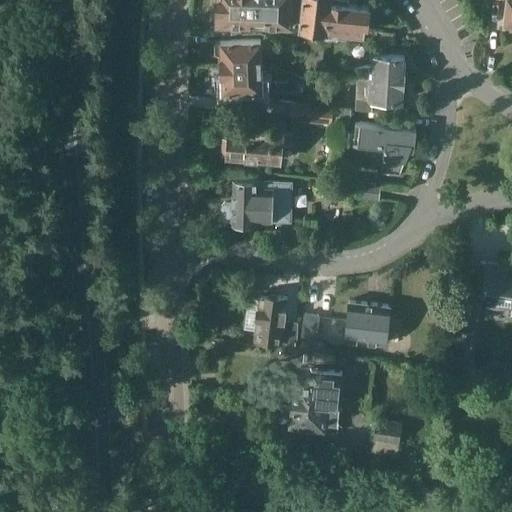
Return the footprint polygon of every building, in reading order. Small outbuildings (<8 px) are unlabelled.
[(216,0),(216,21),(231,21),(231,33),(241,34),(241,0),(216,0)] [(250,22),(267,23),(267,0),(241,0),(241,34),(248,34),(250,22)] [(267,0),(267,23),(291,24),(291,0),(267,0)] [(302,0),(300,25),(326,29),(327,29),(331,0),(302,0)] [(348,0),(331,0),(327,29),(326,29),(325,33),(344,35),(343,38),(360,41),(361,32),(363,32),(364,24),(367,24),(369,5),(348,3),(348,0)] [(383,40),(383,41),(394,42),(394,41),(395,33),(384,32),(383,40)] [(220,54),(220,63),(265,63),(265,37),(221,37),(221,39),(219,39),(214,41),(214,52),(218,53),(221,53),(221,54),(220,54)] [(294,50),(294,38),(283,38),(283,45),(294,50)] [(324,51),(314,51),(313,64),(322,65),(324,51)] [(359,64),(358,75),(404,78),(405,56),(370,54),(370,65),(359,64)] [(265,97),(265,63),(220,63),(220,74),(221,74),(221,75),(215,74),(215,88),(222,88),(222,89),(255,89),(255,97),(265,97)] [(404,78),(358,75),(356,107),(373,108),(374,98),(402,100),(404,78)] [(331,104),(309,102),(292,100),(290,120),(329,124),(331,104)] [(351,107),(343,106),(342,119),(350,120),(351,107)] [(227,154),(280,159),(281,142),(288,143),(289,130),(271,129),(271,125),(250,123),(250,122),(231,120),(230,125),(229,137),(224,136),(223,153),(227,153),(227,154)] [(384,146),(381,171),(399,173),(409,149),(414,149),(416,127),(356,120),(353,142),(384,146)] [(354,167),(352,179),(376,182),(377,169),(354,167)] [(233,179),(233,192),(232,202),(225,202),(222,205),(221,217),(224,220),(232,220),(232,221),(255,222),(255,220),(271,220),(271,202),(291,203),(291,181),(233,179)] [(357,196),(378,198),(379,185),(359,183),(357,196)] [(476,287),(482,288),(481,297),(488,299),(488,303),(494,306),(501,306),(509,305),(510,302),(511,301),(511,257),(500,256),(499,263),(480,260),(476,287)] [(256,329),(254,338),(269,340),(270,331),(282,332),(280,344),(294,346),(297,322),(284,321),(288,297),(260,293),(256,329)] [(349,301),(344,338),(385,343),(385,341),(387,324),(389,304),(349,301)] [(304,314),(300,346),(314,348),(318,315),(304,314)] [(211,324),(208,336),(228,341),(230,333),(221,331),(222,326),(211,324)] [(461,326),(457,368),(471,370),(474,370),(478,328),(461,326)] [(292,396),(342,401),(344,371),(332,370),(333,369),(311,367),(310,379),(293,377),(293,379),(284,378),(283,393),(292,394),(292,396)] [(471,370),(457,368),(455,381),(469,383),(471,370)] [(291,405),(281,404),(280,420),(290,421),(290,422),(307,423),(307,430),(323,432),(324,429),(339,431),(342,401),(292,396),(291,405)] [(401,451),(402,443),(404,422),(377,418),(373,448),(401,451)]
